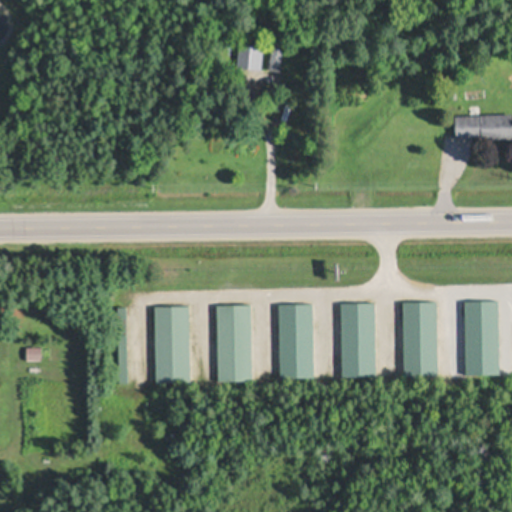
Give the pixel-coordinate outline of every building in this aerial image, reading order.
[(270,21),(260,21),(260,13),(270,13),(270,21)] [(183,15),(183,25),(175,24),(176,15),(183,15)] [(286,26),(281,68),(270,67),(271,58),(270,58),(271,53),(272,54),(275,25),(286,26)] [(264,44),(262,67),(237,65),(239,41),(264,44)] [(372,98),(328,99),(327,55),(371,54),(372,98)] [(511,109),(511,133),(482,134),(482,132),(456,133),(455,112),(481,111),(481,110),(511,109)] [(500,371),(466,372),(465,298),(499,298),(500,371)] [(438,373),(405,373),(403,299),(437,299),(438,373)] [(376,374),(342,374),(341,301),(375,301),(376,374)] [(315,375),(281,375),(279,302),(314,302),(315,375)] [(252,378),(219,378),(217,303),(251,303),(252,378)] [(192,379),(157,380),(155,305),(190,304),(192,379)] [(129,380),(120,380),(118,305),(127,305),(129,380)] [(42,358),(27,358),(27,346),(42,346),(42,358)]
